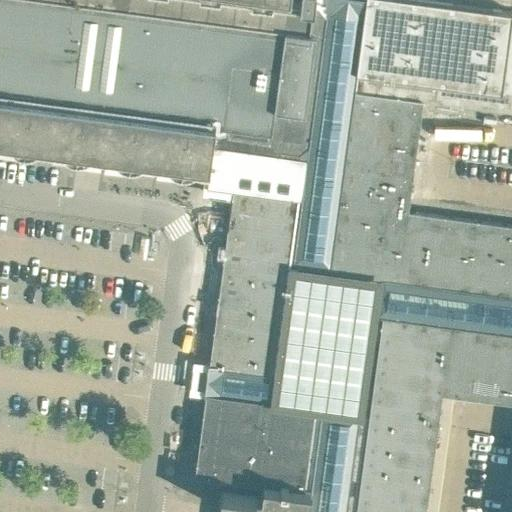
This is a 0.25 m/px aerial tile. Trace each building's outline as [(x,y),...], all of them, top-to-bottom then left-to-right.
[(309,144),(326,15),(319,6),(314,5),(314,0),(0,0),(0,149),(55,157),(72,143),(91,146),(210,162),(215,124),(271,131),(270,139),(277,148),(299,151),(309,144)] [(511,11),(429,0),(367,0),(362,41),(511,61),(511,11)] [(511,111),(511,61),(362,41),(355,90),(424,99),(511,111)] [(416,154),(424,99),(355,90),(348,145),(416,154)] [(413,173),(416,154),(348,145),(345,164),(413,173)] [(409,201),(413,173),(345,164),(341,192),(409,201)] [(263,191),(235,187),(233,187),(224,194),(221,215),(298,225),(302,196),(294,186),(272,183),(263,191)] [(406,230),(408,210),(409,201),(341,192),(337,220),(406,230)] [(453,286),(462,217),(408,210),(406,230),(399,278),(453,286)] [(294,254),(298,225),(221,215),(221,217),(229,227),(226,245),(294,254)] [(483,289),(491,221),(462,217),(453,286),(483,289)] [(399,278),(406,230),(337,220),(331,269),(399,278)] [(511,293),(511,285),(511,223),(491,221),(483,289),(511,293)] [(292,272),(294,254),(226,245),(224,264),(292,272)] [(289,292),(292,272),(224,264),(221,283),(289,292)] [(284,330),(289,292),(221,283),(216,321),(284,330)] [(446,361),(450,324),(373,314),(368,350),(446,361)] [(279,373),(284,330),(216,321),(211,364),(279,373)] [(498,399),(507,331),(450,324),(446,361),(442,392),(498,399)] [(511,401),(511,332),(507,331),(498,399),(511,401)] [(442,392),(446,361),(368,350),(364,382),(442,392)] [(438,419),(440,402),(442,392),(364,382),(360,409),(438,419)] [(322,406),(208,392),(196,473),(223,477),(224,475),(311,487),(322,406)] [(432,466),(438,419),(360,409),(354,456),(432,466)] [(427,504),(432,466),(354,456),(349,494),(427,504)] [(307,511),(311,487),(224,475),(223,477),(219,507),(259,511),(307,511)] [(425,511),(427,504),(349,494),(346,511),(425,511)]
